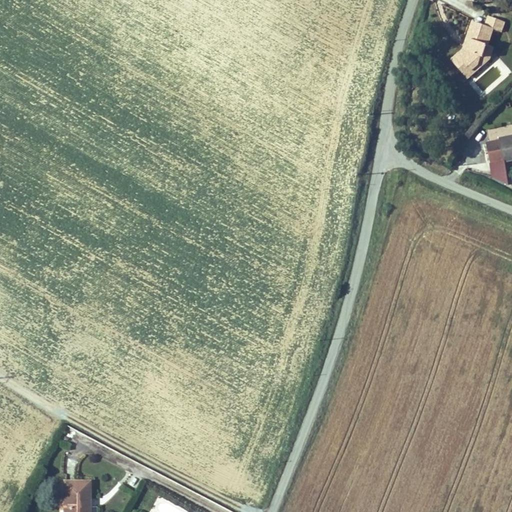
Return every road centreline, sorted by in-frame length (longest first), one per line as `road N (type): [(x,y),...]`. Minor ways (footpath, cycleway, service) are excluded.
road 1 (tertiary): [(382,152),(339,349),(277,511)]
road 2 (tertiary): [(418,0),(397,56),(382,152)]
road 3 (residential): [(382,152),(511,211)]
